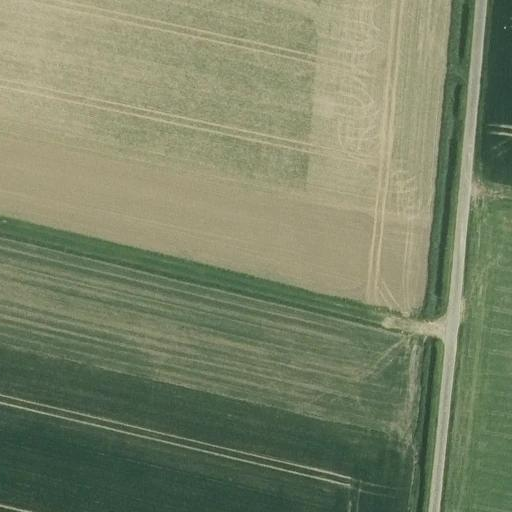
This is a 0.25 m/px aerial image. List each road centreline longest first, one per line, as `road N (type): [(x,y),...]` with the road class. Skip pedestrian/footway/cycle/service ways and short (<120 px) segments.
road 1 (unclassified): [(435,511),(483,0)]
road 2 (track): [(452,331),(0,226)]
